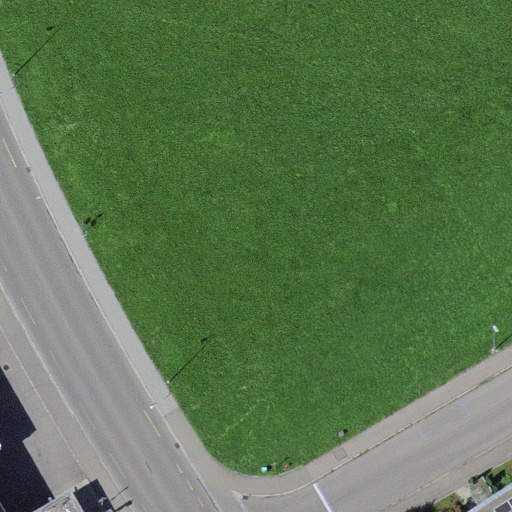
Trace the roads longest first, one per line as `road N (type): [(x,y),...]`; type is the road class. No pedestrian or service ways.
road 1 (secondary): [(0,197),(184,511)]
road 2 (residential): [(326,511),(511,400)]
